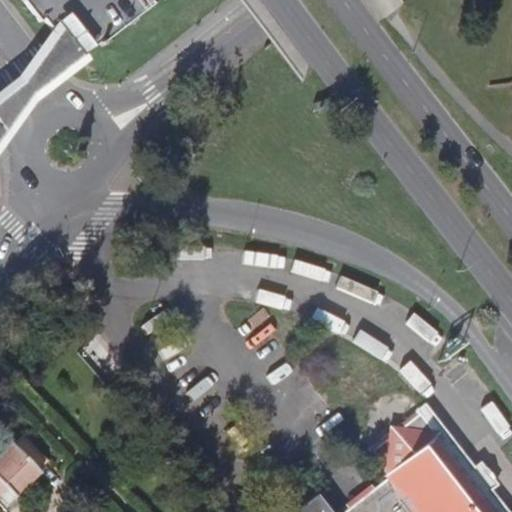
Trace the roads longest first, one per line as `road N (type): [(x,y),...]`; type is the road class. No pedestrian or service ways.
road 1 (unclassified): [(76,191),(311,237),(374,263),(465,324),(511,388)]
road 2 (primary): [(277,0),(511,299)]
road 3 (primary): [(511,218),(340,0)]
road 4 (unclassified): [(105,131),(282,0)]
